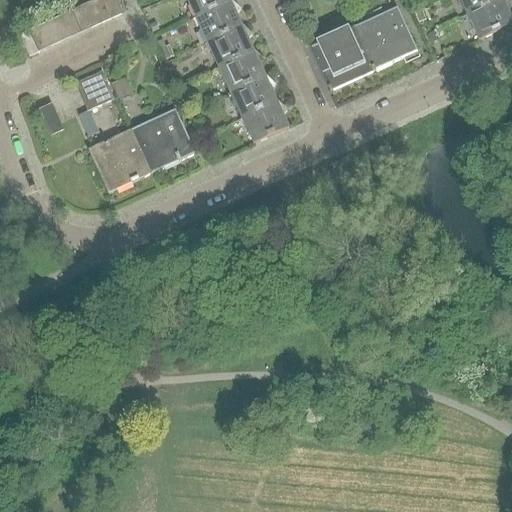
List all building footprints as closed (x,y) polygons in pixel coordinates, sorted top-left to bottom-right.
[(112,20),(103,0),(99,0),(95,2),(92,3),(102,25),(112,20)] [(122,16),(116,0),(103,0),(112,20),(122,16)] [(184,0),(194,19),(229,2),(227,0),(184,0)] [(459,0),(467,15),(500,0),(459,0)] [(500,0),(467,15),(479,42),(511,26),(511,22),(506,10),(510,5),(504,0),(500,0)] [(417,1),(410,4),(412,10),(420,7),(417,1)] [(230,2),(229,2),(194,19),(205,44),(241,28),(234,13),(237,8),(230,2)] [(92,3),(82,8),(92,30),(102,25),(92,3)] [(92,30),(82,8),(72,12),(82,34),(92,30)] [(354,28),(373,72),(417,52),(397,8),(354,28)] [(72,12),(62,17),(72,39),(82,34),(72,12)] [(72,39),(62,17),(51,22),(62,44),(72,39)] [(51,22),(41,27),(51,49),(62,44),(51,22)] [(158,22),(152,25),(156,32),(161,30),(158,22)] [(41,27),(29,32),(39,54),(51,49),(41,27)] [(205,44),(217,69),(252,53),(246,38),(249,33),(243,27),(241,28),(205,44)] [(354,28),(310,49),(330,93),(373,72),(354,28)] [(433,29),(423,34),(429,47),(439,42),(433,29)] [(38,54),(28,32),(19,36),(29,58),(38,54)] [(165,48),(163,41),(157,44),(159,51),(165,48)] [(229,95),(265,80),(258,65),(261,60),(254,52),(252,53),(217,69),(229,95)] [(76,85),(82,99),(109,88),(103,74),(76,85)] [(267,79),(265,80),(229,95),(241,121),(277,105),(270,90),(273,85),(267,79)] [(119,102),(131,97),(124,80),(112,85),(119,102)] [(115,102),(109,88),(82,99),(88,113),(115,102)] [(50,104),(39,107),(46,133),(57,129),(50,104)] [(279,104),(277,105),(241,121),(253,146),(289,131),(281,115),(284,110),(279,104)] [(132,132),(152,174),(195,155),(175,112),(132,132)] [(152,174),(132,132),(89,152),(108,195),(152,174)]
